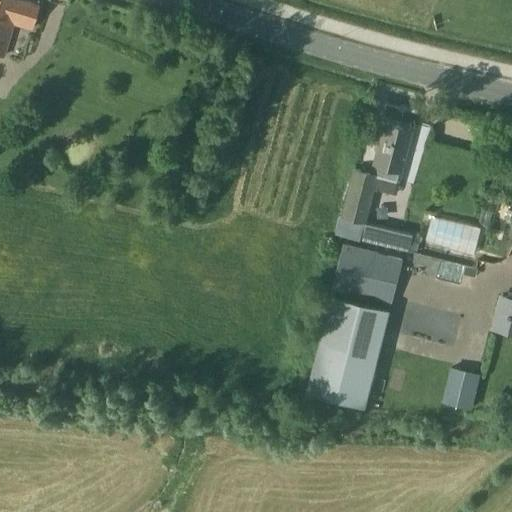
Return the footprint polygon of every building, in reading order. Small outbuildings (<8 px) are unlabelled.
[(0,0),(0,55),(4,57),(14,24),(32,29),(39,4),(24,0),(0,0)] [(462,135),(466,118),(447,114),(443,131),(462,135)] [(376,147),(360,143),(355,167),(370,171),(371,165),(401,173),(408,145),(412,129),(384,121),(377,145),(376,145),(376,147)] [(344,218),(339,235),(361,240),(361,239),(366,220),(378,174),(370,171),(355,167),(353,167),(340,217),(344,218)] [(413,231),(366,220),(361,239),(408,250),(413,231)] [(374,301),(385,254),(344,243),(332,291),(374,301)] [(389,309),(330,295),(306,392),(364,407),(389,309)] [(511,298),(501,296),(493,328),(511,333),(511,298)] [(389,347),(418,350),(419,340),(390,337),(389,347)] [(479,373),(451,366),(443,401),(470,408),(479,373)]
